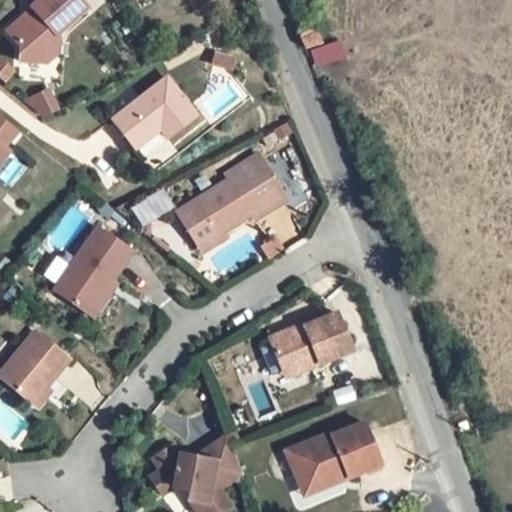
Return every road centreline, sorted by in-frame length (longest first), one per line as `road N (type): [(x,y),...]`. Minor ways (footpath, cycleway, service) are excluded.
road 1 (residential): [(59,488),(180,335),(363,241)]
road 2 (unclassified): [(363,241),(467,511)]
road 3 (unclassified): [(270,0),(363,241)]
